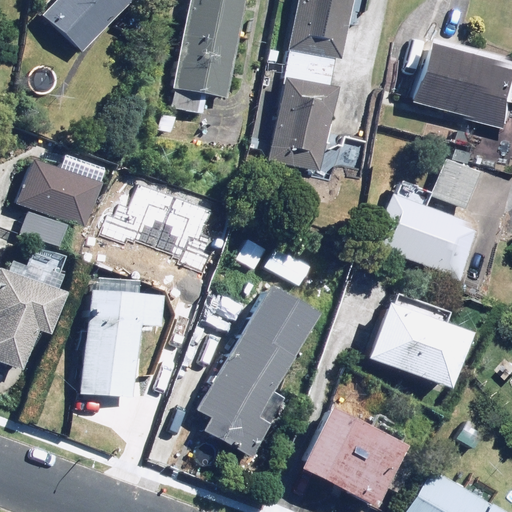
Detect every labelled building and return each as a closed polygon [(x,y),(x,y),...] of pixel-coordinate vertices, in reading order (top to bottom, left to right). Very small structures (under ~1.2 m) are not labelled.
[(47,0),(37,9),(80,49),(126,0),(47,0)] [(227,97),(243,0),(190,0),(172,107),(201,111),(204,93),(227,97)] [(300,0),(270,160),(319,169),(334,87),(325,85),(330,59),(338,61),(349,0),(300,0)] [(511,60),(423,33),(404,94),(511,126),(511,60)] [(242,114),(212,112),(210,139),(240,142),(242,114)] [(97,182),(27,155),(10,199),(80,226),(97,182)] [(478,170),(446,158),(433,192),(465,204),(478,170)] [(484,225),(390,193),(372,243),(467,276),(484,225)] [(63,224),(23,212),(17,233),(56,245),(63,224)] [(60,290),(0,267),(0,363),(20,371),(36,328),(45,331),(60,290)] [(313,307),(265,282),(199,408),(208,412),(198,430),(248,456),(265,424),(254,418),(313,307)] [(86,286),(78,391),(131,395),(137,324),(156,325),(158,304),(166,304),(165,322),(184,324),(187,287),(155,284),(155,291),(86,286)] [(470,332),(384,303),(366,357),(451,386),(470,332)] [(403,444),(329,404),(296,464),(370,505),(403,444)] [(503,511),(430,466),(400,511),(503,511)]
